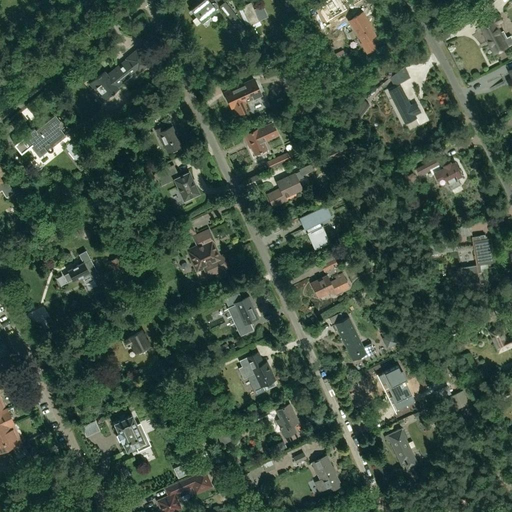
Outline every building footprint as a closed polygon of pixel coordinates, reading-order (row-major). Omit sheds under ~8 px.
[(203,0),(191,10),(189,12),(195,19),(193,21),(196,26),(201,22),(202,24),(210,18),(209,16),(216,10),(218,9),(218,6),(215,3),(212,3),(211,4),(208,0),(203,0)] [(220,7),(243,37),(247,34),(244,29),(246,28),(225,2),(220,7)] [(241,7),(249,26),(259,21),(250,2),(241,7)] [(328,14),(336,27),(343,22),(350,18),(346,12),(342,14),(337,7),(328,14)] [(362,12),(349,21),(362,42),(361,43),(367,53),(376,47),(370,38),(375,35),(368,24),(369,23),(362,12)] [(504,31),(501,32),(500,32),(498,27),(501,26),(499,23),(504,21),(501,15),(481,25),(495,53),(508,47),(511,44),(511,38),(511,36),(507,38),(504,31)] [(147,63),(137,51),(138,51),(137,50),(126,59),(126,60),(127,59),(127,60),(121,65),(122,66),(118,69),(117,67),(107,75),(104,71),(89,84),(93,89),(98,96),(99,96),(102,101),(103,101),(118,89),(117,87),(147,63)] [(265,82),(280,78),(279,69),(263,73),(265,82)] [(418,79),(424,76),(420,69),(409,75),(418,89),(422,86),(418,79)] [(398,70),(383,78),(388,88),(404,80),(398,70)] [(233,87),(223,91),(227,100),(230,108),(232,107),(233,106),(235,110),(237,114),(243,111),(249,109),(247,105),(246,102),(253,98),(261,95),(256,84),(253,78),(245,81),(239,84),(233,87)] [(258,86),(260,92),(268,89),(266,83),(258,86)] [(417,118),(415,115),(421,112),(416,103),(410,106),(400,86),(390,91),(407,124),(417,118)] [(313,95),(297,103),(302,113),(318,105),(313,95)] [(370,104),(363,99),(354,111),(361,116),(370,104)] [(33,128),(13,144),(20,153),(30,145),(32,147),(31,148),(33,151),(34,150),(36,152),(43,147),(46,150),(46,151),(47,151),(47,152),(48,152),(49,152),(50,152),(51,151),(52,150),(52,149),(52,148),(52,147),(51,147),(50,145),(63,135),(64,136),(57,127),(56,125),(59,122),(54,115),(34,130),(33,128)] [(136,125),(139,133),(150,128),(146,121),(136,125)] [(272,122),(258,129),(244,135),(250,147),(251,147),(254,154),(266,149),(264,143),(278,136),(272,122)] [(168,152),(181,146),(172,126),(162,131),(161,127),(156,130),(163,144),(164,143),(168,152)] [(329,161),(357,148),(352,137),(324,150),(329,161)] [(105,151),(109,160),(122,154),(117,145),(105,151)] [(281,156),(266,162),(270,170),(284,163),(281,156)] [(424,165),(418,168),(421,174),(427,171),(441,164),(438,158),(424,165)] [(460,185),(457,178),(463,175),(455,162),(451,165),(450,162),(444,166),(446,168),(435,174),(438,179),(444,176),(448,183),(452,189),(460,185)] [(300,171),(295,173),(277,181),(281,189),(276,191),(276,190),(267,194),(273,207),(285,201),(283,198),(302,189),(298,180),(303,177),(302,175),(314,170),(312,163),(299,169),(300,171)] [(174,164),(153,174),(159,186),(175,179),(178,186),(176,187),(179,193),(181,192),(184,199),(199,193),(189,172),(180,177),(174,164)] [(379,176),(369,181),(376,194),(385,190),(379,176)] [(5,180),(0,182),(0,190),(4,197),(12,193),(5,180)] [(14,195),(20,205),(30,199),(25,189),(14,195)] [(326,205),(299,217),(304,229),(306,228),(308,232),(307,232),(315,249),(329,242),(322,226),(321,227),(319,222),(331,217),(326,205)] [(67,216),(60,219),(65,230),(71,226),(67,216)] [(189,218),(174,225),(179,236),(194,229),(189,218)] [(57,233),(52,222),(44,226),(49,237),(57,233)] [(454,230),(455,235),(472,232),(470,222),(455,230),(455,229),(454,230)] [(196,272),(205,268),(209,275),(228,266),(223,255),(218,257),(211,240),(213,239),(209,230),(194,237),(197,244),(186,250),(196,272)] [(485,235),(472,237),(477,265),(461,268),(461,270),(452,271),(452,276),(462,274),(463,285),(480,282),(479,272),(482,272),(480,264),(495,262),(491,238),(486,239),(485,235)] [(442,242),(428,244),(430,256),(431,256),(430,255),(457,250),(458,251),(456,238),(455,238),(442,241),(442,242)] [(334,250),(337,256),(348,251),(345,245),(334,250)] [(68,272),(63,275),(67,282),(72,279),(72,280),(81,276),(85,282),(98,275),(85,250),(78,254),(82,263),(67,271),(68,272)] [(324,272),(337,265),(334,257),(320,264),(324,272)] [(115,272),(123,268),(117,258),(109,262),(115,272)] [(335,277),(336,279),(330,282),(326,275),(311,283),(318,297),(332,290),(334,295),(350,287),(342,273),(335,277)] [(248,297),(234,303),(227,306),(235,324),(241,336),(253,330),(249,322),(258,318),(248,297)] [(113,313),(108,302),(97,308),(102,318),(113,313)] [(463,319),(469,333),(486,325),(481,312),(463,319)] [(374,350),(371,343),(364,346),(349,317),(332,325),(335,331),(337,330),(352,360),(360,356),(361,359),(375,352),(374,350)] [(511,335),(507,338),(501,325),(488,330),(498,354),(511,348),(511,346),(511,345),(511,335)] [(399,326),(390,330),(394,339),(403,335),(399,326)] [(138,353),(150,347),(141,330),(137,331),(126,336),(122,338),(126,346),(130,344),(134,352),(137,351),(138,353)] [(229,349),(226,344),(217,348),(220,353),(229,349)] [(242,366),(238,368),(243,378),(247,376),(256,395),(266,390),(272,387),(270,382),(274,380),(270,373),(271,372),(268,366),(262,369),(254,353),(239,361),(242,366)] [(207,377),(217,372),(213,364),(203,370),(207,377)] [(407,381),(403,374),(401,376),(396,366),(381,374),(395,402),(411,394),(405,382),(407,381)] [(185,381),(161,392),(165,401),(190,390),(185,381)] [(434,391),(438,399),(451,393),(447,385),(434,391)] [(463,390),(448,397),(453,408),(468,401),(463,390)] [(0,450),(20,442),(12,424),(14,423),(7,408),(5,409),(0,398),(0,450)] [(297,432),(293,424),(298,422),(289,403),(276,409),(280,418),(275,420),(284,438),(297,432)] [(255,420),(269,413),(266,407),(252,414),(255,420)] [(118,433),(117,433),(121,442),(122,442),(126,451),(144,442),(132,415),(114,423),(118,433)] [(227,427),(214,432),(220,445),(233,439),(227,427)] [(401,465),(405,463),(407,469),(418,464),(415,458),(416,458),(402,428),(384,436),(387,441),(389,440),(401,465)] [(306,458),(303,452),(293,457),(296,463),(306,458)] [(340,486),(338,482),(339,481),(327,455),(312,462),(320,479),(314,482),(319,492),(328,487),(330,491),(340,486)] [(500,468),(511,463),(509,457),(498,462),(500,468)] [(262,464),(266,472),(275,468),(272,460),(262,464)] [(223,462),(212,467),(217,477),(227,472),(223,462)] [(164,488),(168,496),(157,501),(162,511),(171,511),(179,509),(173,495),(192,487),(195,494),(213,487),(205,469),(164,488)] [(236,485),(232,476),(226,479),(228,485),(231,484),(232,488),(229,489),(233,498),(240,495),(236,486),(236,485)] [(0,502),(0,511),(2,511),(10,509),(6,499),(0,502)]
